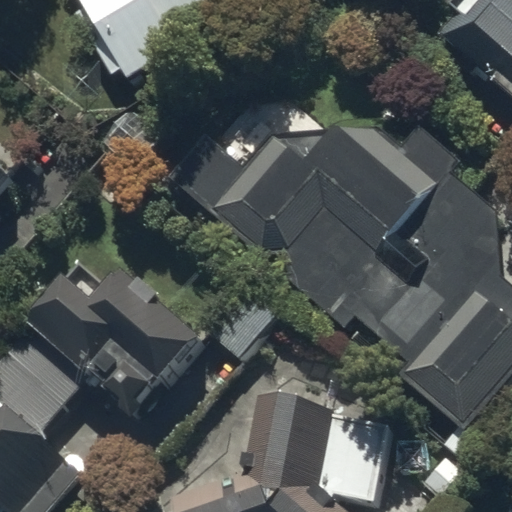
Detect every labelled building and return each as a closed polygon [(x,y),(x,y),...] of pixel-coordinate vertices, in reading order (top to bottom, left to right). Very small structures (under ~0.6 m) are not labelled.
[(83,0),(86,5),(75,11),(115,78),(126,72),(131,81),(190,47),(175,20),(209,0),(83,0)] [(511,0),(465,0),(438,33),(511,96),(511,0)] [(293,103),(246,105),(178,177),(265,258),(290,253),(292,281),(350,327),(358,316),(408,356),(394,373),(468,431),(511,375),(511,283),(502,276),(503,211),(455,173),(470,154),(435,125),(324,130),(293,103)] [(0,199),(23,175),(0,154),(0,216),(4,213),(0,209),(0,199)] [(65,273),(29,317),(139,406),(199,337),(155,301),(163,290),(143,274),(133,286),(116,271),(95,297),(65,273)] [(0,510),(2,508),(6,511),(50,511),(85,475),(40,432),(82,387),(24,333),(0,359),(0,510)] [(390,427),(335,416),(336,407),(265,392),(248,473),(176,497),(180,511),(352,511),(333,495),(375,501),(390,427)]
